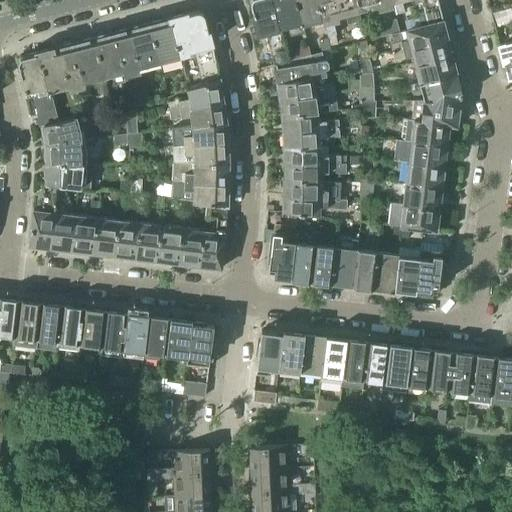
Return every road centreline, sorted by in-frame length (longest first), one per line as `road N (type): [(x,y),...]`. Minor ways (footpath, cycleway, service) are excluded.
road 1 (residential): [(241,298),(252,154),(222,0)]
road 2 (residential): [(480,311),(453,323),(241,298)]
road 3 (residential): [(241,298),(8,268)]
road 4 (residential): [(480,311),(505,107)]
road 5 (residential): [(8,268),(15,183),(0,92)]
